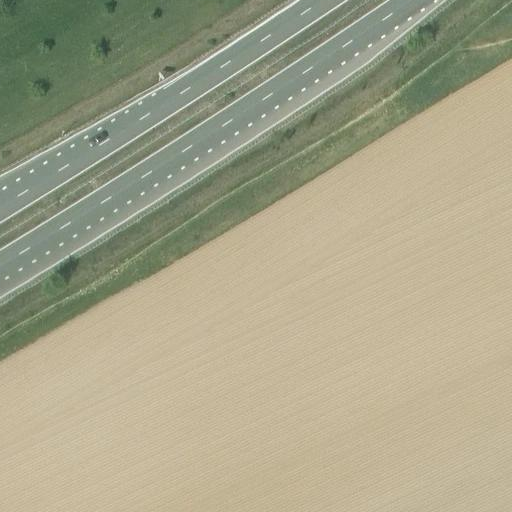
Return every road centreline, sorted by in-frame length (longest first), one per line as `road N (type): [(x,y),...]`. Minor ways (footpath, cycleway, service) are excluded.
road 1 (trunk): [(0,268),(417,0)]
road 2 (trunk): [(325,0),(0,209)]
